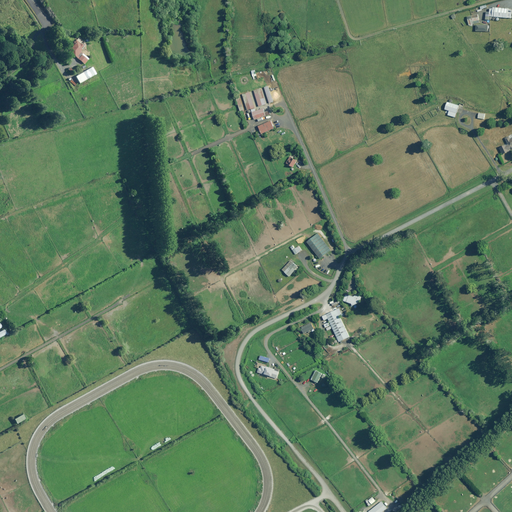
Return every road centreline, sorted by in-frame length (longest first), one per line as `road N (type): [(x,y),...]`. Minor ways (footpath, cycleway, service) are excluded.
road 1 (unclassified): [(316,299),(351,252),(511,167)]
road 2 (unknown): [(288,115),(349,255)]
